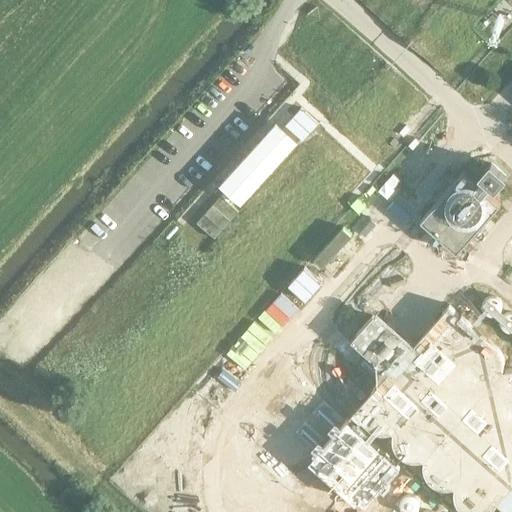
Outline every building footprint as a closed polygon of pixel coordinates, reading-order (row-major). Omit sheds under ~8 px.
[(319,123),(301,106),(285,124),(304,140),(319,123)] [(241,201),(298,139),(277,120),(219,182),(241,201)] [(496,186),(506,175),(492,163),(482,174),(485,176),(479,183),(465,171),(421,219),(458,252),(502,203),(488,191),(494,184),(496,186)] [(495,318),(508,309),(497,292),(483,300),(495,318)] [(502,353),(499,349),(450,305),(443,313),(449,318),(415,354),(373,316),(357,334),(400,373),(393,381),(387,375),(377,386),(383,392),(360,418),(370,427),(375,431),(381,433),(388,433),(392,431),(394,432),(393,435),(394,443),(398,451),(400,453),(410,459),(417,460),(423,459),(424,461),(424,466),(425,473),(428,479),(434,484),(441,487),(447,488),(454,487),(455,488),(455,494),(457,501),(460,506),(464,510),(467,511),(488,511),(492,510),(497,505),(498,502),(508,511),(511,511),(511,368),(506,370),(504,369),(505,365),(504,358),(502,353)]
